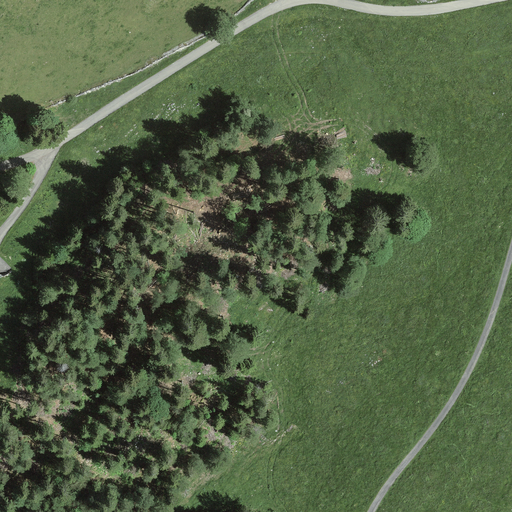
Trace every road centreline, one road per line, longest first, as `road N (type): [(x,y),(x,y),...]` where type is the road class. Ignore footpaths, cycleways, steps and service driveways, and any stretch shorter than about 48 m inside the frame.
road 1 (unclassified): [(299,0),(260,14),(38,153),(0,166)]
road 2 (track): [(511,254),(457,398),(373,511)]
road 3 (unclassified): [(486,0),(410,11),(329,0)]
